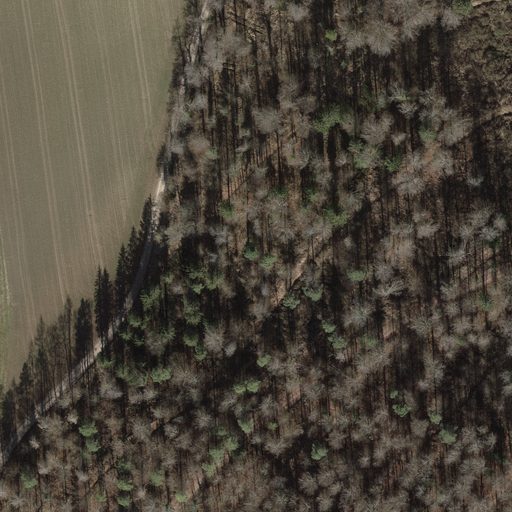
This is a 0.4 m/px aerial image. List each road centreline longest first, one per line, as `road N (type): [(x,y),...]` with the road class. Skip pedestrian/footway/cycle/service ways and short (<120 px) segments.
road 1 (track): [(203,0),(135,270),(116,312),(0,454)]
road 2 (track): [(511,273),(471,286),(364,344),(292,394),(176,511)]
